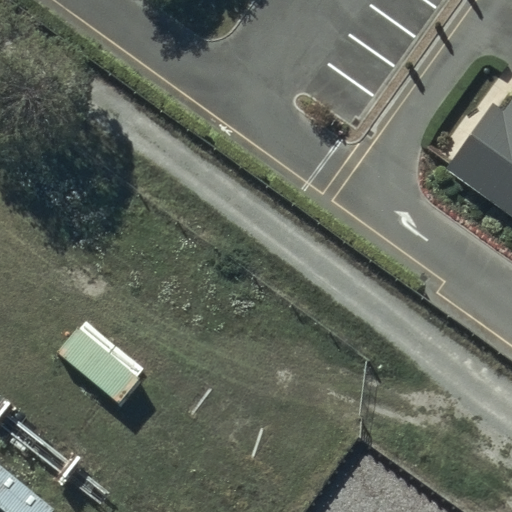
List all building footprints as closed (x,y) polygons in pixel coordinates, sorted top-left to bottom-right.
[(490,94),(443,156),(511,206),(511,86),(500,102),(490,94)] [(260,300),(285,268),(219,216),(194,247),(260,300)] [(301,285),(280,312),(330,351),(351,325),(301,285)] [(252,462),(214,511),(258,511),(280,482),(252,462)] [(174,511),(189,492),(161,472),(133,511),(174,511)]
